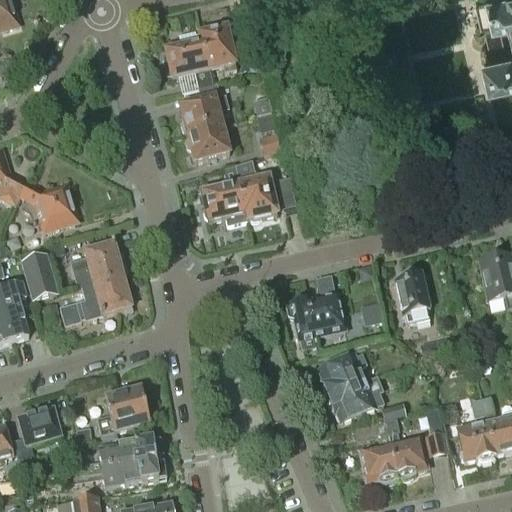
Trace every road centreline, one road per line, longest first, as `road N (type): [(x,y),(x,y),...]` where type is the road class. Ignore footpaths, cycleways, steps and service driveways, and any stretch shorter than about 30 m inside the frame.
road 1 (residential): [(219,281),(511,212)]
road 2 (residential): [(327,511),(219,281)]
road 3 (residential): [(178,336),(0,385)]
road 4 (residential): [(209,511),(178,336)]
road 5 (residential): [(146,176),(103,12)]
road 6 (residential): [(24,114),(146,176)]
road 7 (residential): [(103,12),(86,19),(24,114)]
